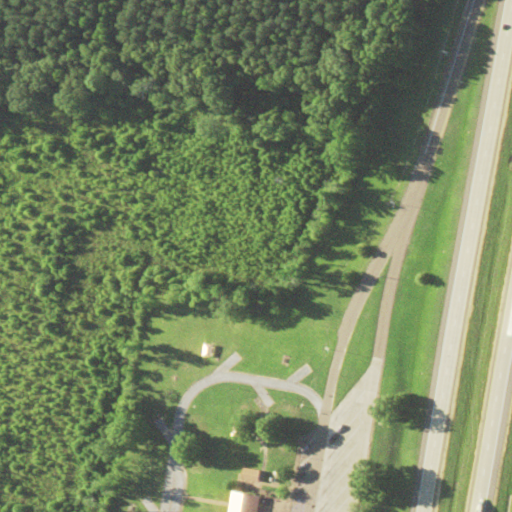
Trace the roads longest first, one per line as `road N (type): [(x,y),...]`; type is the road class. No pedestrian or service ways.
road 1 (motorway): [(503,0),(411,511)]
road 2 (motorway): [(469,511),(511,271)]
